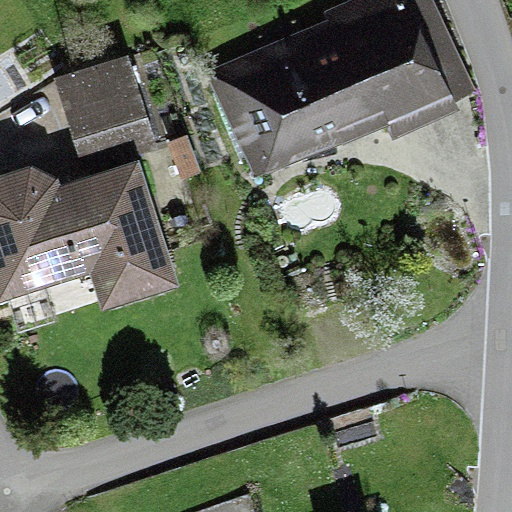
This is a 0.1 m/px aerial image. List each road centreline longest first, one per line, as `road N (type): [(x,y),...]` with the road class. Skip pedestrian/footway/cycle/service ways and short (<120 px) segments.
road 1 (residential): [(511,334),(76,467),(21,468),(0,456)]
road 2 (unclassified): [(511,344),(493,511)]
road 3 (unclassified): [(471,0),(501,87),(511,161)]
